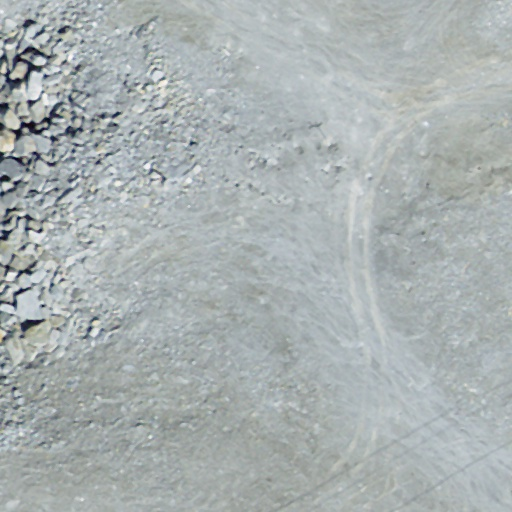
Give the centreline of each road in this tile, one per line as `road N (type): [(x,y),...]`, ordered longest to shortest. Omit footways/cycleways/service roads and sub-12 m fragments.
road 1 (track): [(177,0),(376,511)]
road 2 (track): [(511,69),(406,74),(229,0)]
